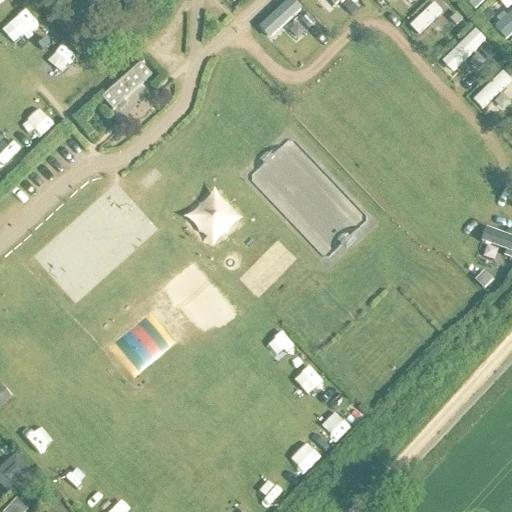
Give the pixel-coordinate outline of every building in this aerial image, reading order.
[(294,0),(265,23),(274,33),(303,10),(294,0)] [(436,2),(412,26),(421,35),(445,11),(436,2)] [(508,37),(511,34),(511,18),(500,27),(508,37)] [(443,62),(455,74),(489,42),(478,30),(443,62)] [(140,68),(103,100),(114,112),(120,107),(123,110),(147,89),(144,85),(150,79),(140,68)] [(511,78),(506,72),(475,100),(484,110),(511,85),(511,78)] [(220,192),(189,217),(214,247),(245,222),(220,192)] [(505,262),(509,252),(511,253),(511,235),(489,228),(483,244),(493,247),(490,257),(505,262)] [(0,387),(0,409),(11,400),(0,387)] [(15,461),(0,474),(0,482),(8,492),(27,474),(15,461)] [(17,500),(5,511),(27,511),(29,511),(17,500)]
